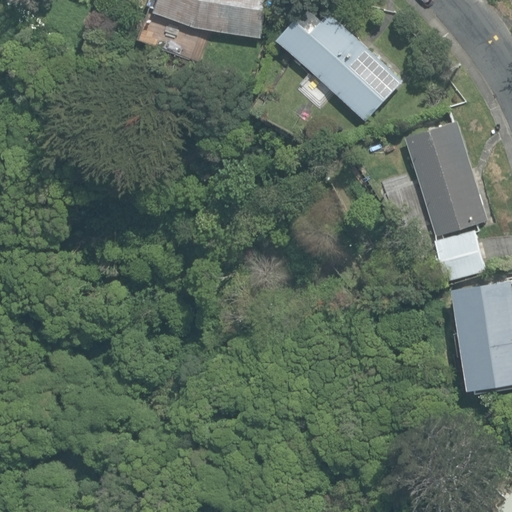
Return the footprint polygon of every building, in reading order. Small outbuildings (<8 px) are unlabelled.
[(197,26),(263,37),(268,0),(160,0),(156,11),(197,26)] [(323,21),(310,9),(299,20),(298,19),(280,39),(367,119),(404,79),(331,12),(323,21)] [(407,135),(437,234),(488,218),(458,120),(407,135)] [(436,239),(447,280),(487,269),(477,228),(436,239)] [(511,279),(455,288),(470,389),(511,382),(511,279)] [(511,511),(511,492),(494,511),(511,511)]
